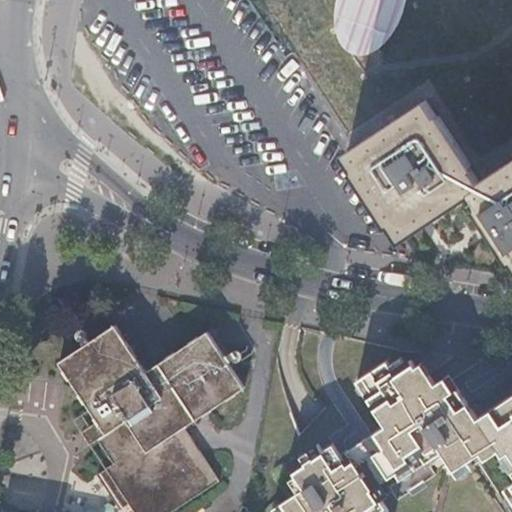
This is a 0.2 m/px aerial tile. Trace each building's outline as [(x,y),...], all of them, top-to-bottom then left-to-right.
[(396,218),(406,235),(475,189),(486,205),(483,207),(511,250),(511,0),(258,0),(357,150),(353,153),(363,169),(361,171),(393,220),(396,218)] [(185,426),(231,394),(194,338),(147,369),(116,322),(61,359),(99,419),(90,425),(96,435),(114,461),(107,465),(108,467),(130,501),(137,511),(165,511),(219,476),(185,426)] [(194,338),(231,394),(244,385),(207,329),(194,338)] [(27,352),(37,364),(54,351),(44,339),(27,352)] [(511,393),(481,415),(454,375),(439,385),(429,369),(403,387),(394,374),(396,371),(387,357),(357,377),(387,423),(341,453),(335,443),(310,460),(305,453),(292,462),(305,482),(280,499),(286,509),(281,511),(386,511),(384,508),(390,505),(384,495),(396,488),(401,496),(439,471),(433,462),(450,451),(461,469),(501,443),(506,451),(511,446),(511,393)] [(121,507),(130,501),(108,467),(98,473),(121,507)]
